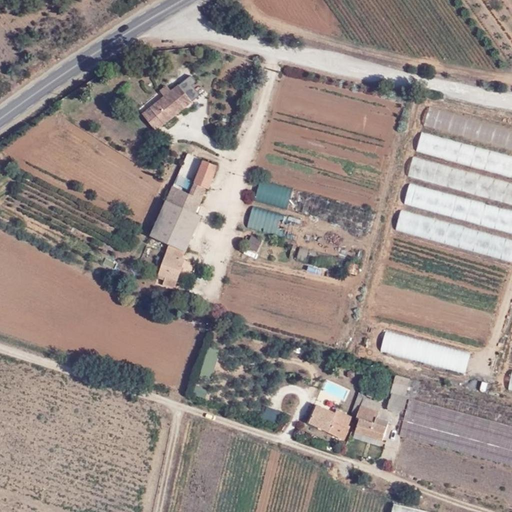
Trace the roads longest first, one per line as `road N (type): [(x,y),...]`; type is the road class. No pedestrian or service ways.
road 1 (track): [(511,77),(288,28),(251,13),(246,0)]
road 2 (track): [(419,80),(349,352)]
road 3 (track): [(349,352),(478,386),(511,286)]
road 4 (secondary): [(0,119),(178,0)]
road 5 (track): [(214,272),(213,300),(228,325),(349,352)]
road 6 (track): [(364,286),(220,253)]
road 7 (track): [(356,321),(486,354)]
